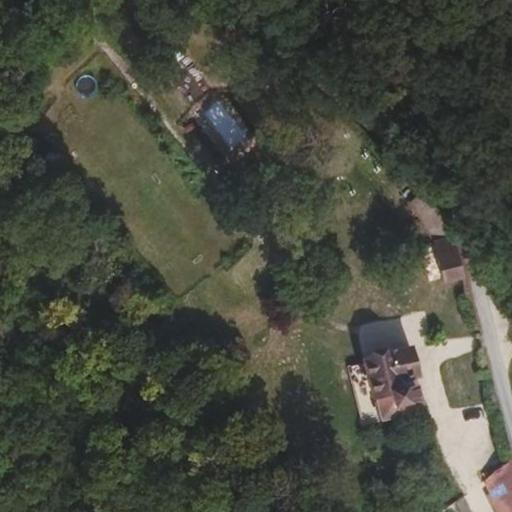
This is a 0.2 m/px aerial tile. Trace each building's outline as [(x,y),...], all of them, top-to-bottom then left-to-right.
[(451,232),(445,211),(425,225),(429,239),(451,232)] [(461,270),(451,232),(429,239),(439,275),(461,270)] [(416,374),(409,346),(396,350),(388,350),(361,355),(377,419),(393,416),(392,409),(400,407),(400,403),(416,400),(411,376),(416,374)] [(488,492),(511,478),(511,461),(509,456),(482,476),(488,492)] [(511,511),(511,478),(488,492),(496,511),(511,511)] [(467,500),(478,491),(472,483),(460,492),(467,500)] [(449,511),(455,507),(449,501),(438,509),(440,511),(449,511)]
